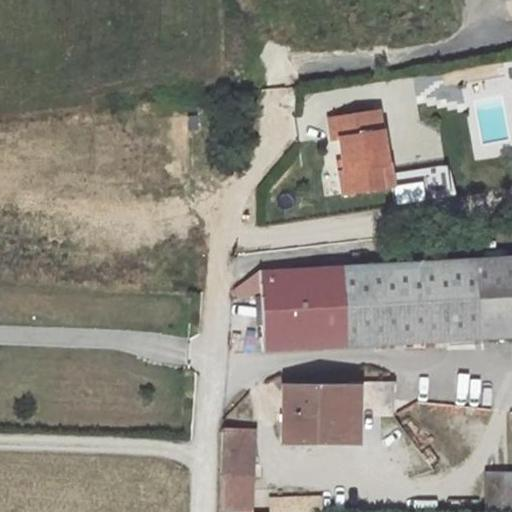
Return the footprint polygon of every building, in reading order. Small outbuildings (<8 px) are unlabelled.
[(382,167),(374,113),(326,120),(329,140),(336,139),(340,162),(341,173),(335,173),(339,195),(389,188),(386,166),(382,167)] [(394,171),(397,203),(451,199),(448,166),(394,171)] [(329,196),(339,195),(335,173),(326,174),(329,196)] [(511,259),(269,271),(270,278),(272,349),(511,337),(511,259)] [(260,279),(270,278),(269,271),(259,272),(249,275),(249,292),(261,292),(260,279)] [(356,446),(353,396),(284,400),(287,450),(356,446)] [(217,511),(251,511),(252,431),(221,430),(217,511)] [(511,511),(511,476),(490,475),(488,511),(511,511)] [(272,511),(318,511),(318,494),(273,493),(272,511)]
